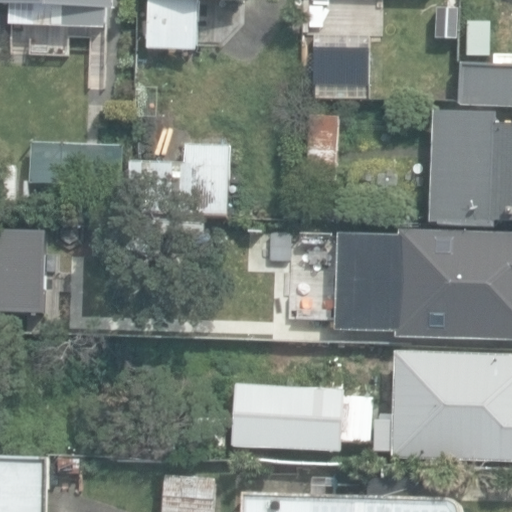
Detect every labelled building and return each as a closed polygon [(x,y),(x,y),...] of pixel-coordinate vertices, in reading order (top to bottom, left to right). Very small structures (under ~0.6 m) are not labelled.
[(70,30),(109,32),(110,11),(116,11),(116,0),(0,0),(0,6),(71,9),(70,30)] [(152,0),(151,49),(197,52),(199,0),(248,2),(248,0),(152,0)] [(368,93),(445,96),(448,39),(371,36),(368,93)] [(314,51),(315,89),(364,89),(364,51),(314,51)] [(461,105),(511,107),(511,66),(463,65),(461,105)] [(431,223),(494,226),(494,220),(511,220),(511,125),(496,125),(496,116),(436,114),(431,222),(431,223)] [(308,181),(339,182),(342,123),(310,121),(308,181)] [(117,145),(64,145),(62,191),(115,192),(117,145)] [(130,220),(228,222),(230,148),(187,146),(187,164),(131,162),(130,220)] [(0,197),(20,198),(21,164),(0,164),(0,197)] [(398,338),(511,341),(511,234),(402,231),(402,236),(359,235),(358,274),(377,275),(377,290),(400,291),(398,338)] [(0,336),(10,337),(11,303),(0,302),(0,336)] [(401,459),(511,462),(511,357),(397,354),(395,431),(377,430),(376,453),(395,453),(395,459),(401,459)] [(235,448),(343,453),(344,444),(375,446),(377,399),(347,397),(347,393),(238,388),(235,448)] [(195,447),(228,448),(229,419),(196,418),(195,447)] [(0,511),(49,511),(51,460),(0,458),(0,511)] [(465,511),(464,509),(461,505),(455,501),(450,499),(419,498),(420,484),(419,478),(414,474),(399,473),(398,479),(384,478),(377,481),(371,487),(367,494),(248,493),(246,511),(465,511)] [(164,511),(214,511),(217,482),(168,478),(164,511)]
